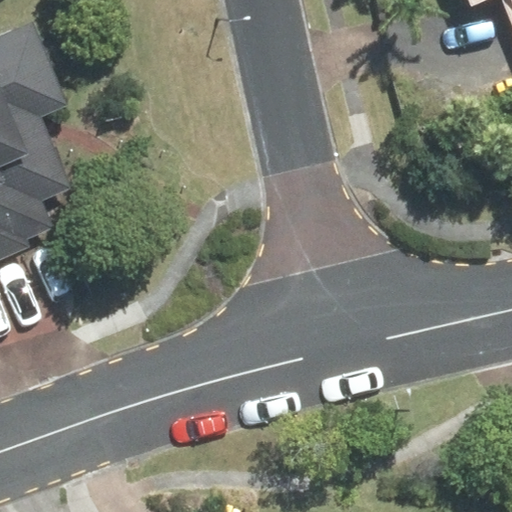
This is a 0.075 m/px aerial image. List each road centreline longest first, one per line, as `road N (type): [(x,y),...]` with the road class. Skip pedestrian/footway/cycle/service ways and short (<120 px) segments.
road 1 (residential): [(260,0),(342,349)]
road 2 (unclassified): [(0,451),(342,349)]
road 3 (unclassified): [(342,349),(511,309)]
